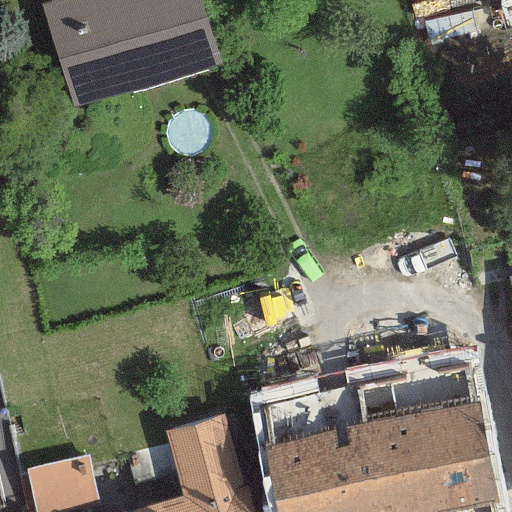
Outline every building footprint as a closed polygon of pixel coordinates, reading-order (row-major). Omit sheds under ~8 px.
[(55,0),(84,101),(227,62),(210,0),(55,0)] [(277,413),(295,511),(511,511),(511,477),(487,349),(402,365),(406,387),(277,413)] [(196,498),(142,511),(267,511),(241,414),(178,431),(196,498)] [(93,441),(33,458),(48,508),(108,490),(93,441)] [(0,511),(10,511),(4,490),(0,491),(0,511)]
